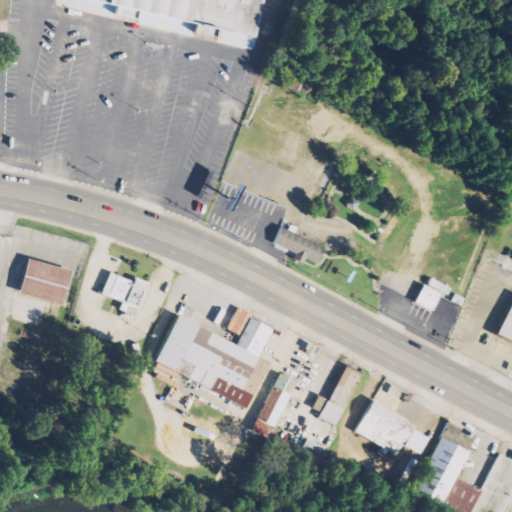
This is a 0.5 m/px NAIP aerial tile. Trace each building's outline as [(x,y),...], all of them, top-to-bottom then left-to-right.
[(260,0),(89,0),(252,39),(260,0)] [(277,165),(295,170),(305,136),(287,131),(277,165)] [(304,261),(307,255),(318,260),(325,244),(278,224),(271,241),(298,253),(296,258),(304,261)] [(17,293),(62,305),(71,269),(26,257),(17,293)] [(139,307),(146,283),(108,271),(100,294),(139,307)] [(431,310),(439,293),(421,285),(413,302),(431,310)] [(511,342),(511,293),(493,334),(511,342)] [(246,406),(266,361),(258,357),(272,327),(248,317),(236,343),(175,315),(152,363),(246,406)] [(358,371),(340,364),(327,399),(316,394),(311,407),(320,410),(317,417),(337,425),(358,371)] [(249,429),(266,438),(295,380),(278,372),(249,429)] [(371,399),(352,431),(391,455),(399,443),(415,453),(427,433),(371,399)] [(503,511),(511,492),(511,459),(496,453),(480,489),(454,478),(474,432),(443,419),(410,498),(442,511),(503,511)] [(318,460),(324,446),(306,438),(300,452),(318,460)]
